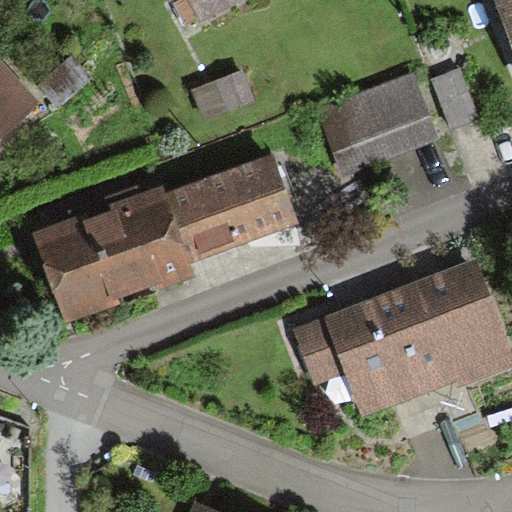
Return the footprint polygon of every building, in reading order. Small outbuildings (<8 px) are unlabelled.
[(428,73),(445,134),(485,124),(468,62),(428,73)] [(430,132),(406,65),(337,90),(362,157),(430,132)] [(0,69),(0,133),(32,102),(0,69)] [(161,174),(28,220),(65,325),(196,280),(189,260),(301,222),(280,161),(170,200),(161,174)] [(511,322),(484,248),(299,317),(336,415),(511,349),(511,322)] [(211,511),(185,503),(181,511),(211,511)]
